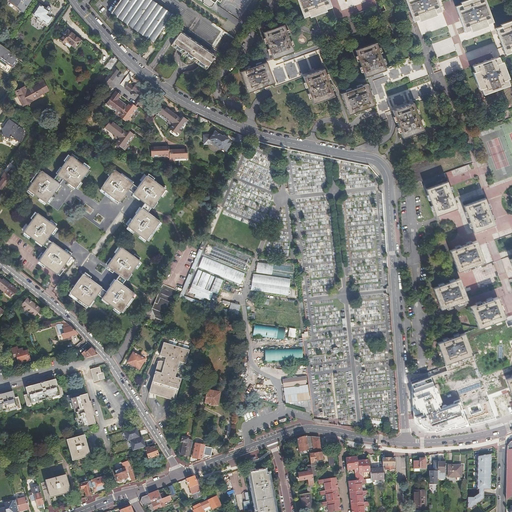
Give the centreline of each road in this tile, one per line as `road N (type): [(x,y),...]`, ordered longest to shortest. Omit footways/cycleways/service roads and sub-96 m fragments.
road 1 (residential): [(406,442),(382,165),(272,139),(183,100),(132,64),(75,0)]
road 2 (unknown): [(56,236),(91,254),(125,213),(63,185)]
road 3 (residential): [(182,474),(107,356)]
road 4 (tertiary): [(406,442),(316,428),(271,439)]
